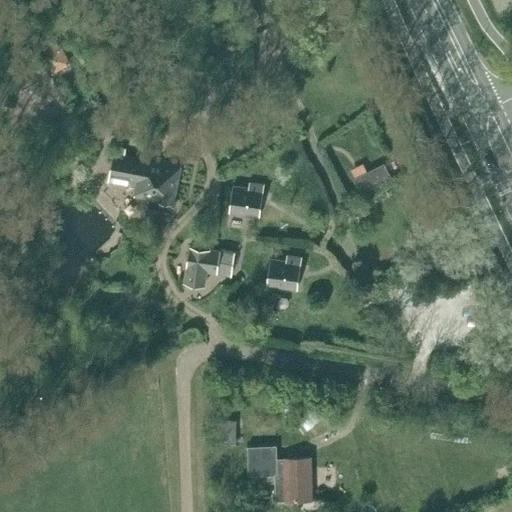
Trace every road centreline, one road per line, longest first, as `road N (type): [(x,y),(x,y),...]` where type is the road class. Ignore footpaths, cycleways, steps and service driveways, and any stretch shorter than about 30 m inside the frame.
road 1 (unclassified): [(511,405),(218,350),(190,356),(183,377),(186,511)]
road 2 (secondary): [(412,0),(466,120)]
